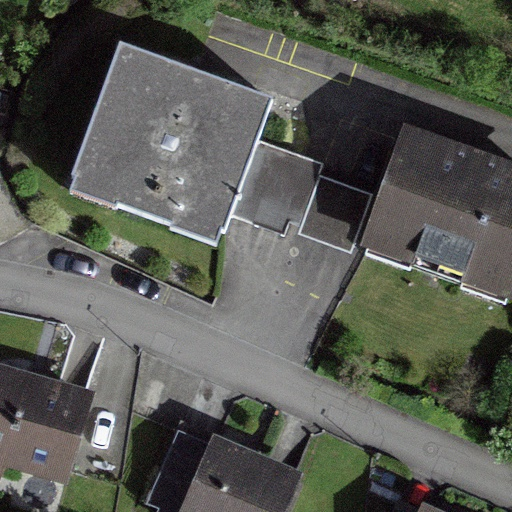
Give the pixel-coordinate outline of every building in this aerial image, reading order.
[(189,76),(117,49),(68,182),(118,200),(114,210),(168,230),(171,219),(221,237),(227,220),(281,239),(300,187),(246,168),(269,105),(189,76)] [(511,281),(511,179),(404,141),(366,245),(411,261),(408,271),(458,289),(462,279),(507,295),(511,281)] [(351,250),(370,198),(316,179),(297,230),(351,250)] [(28,383),(0,375),(0,465),(1,460),(64,479),(85,404),(38,390),(39,387),(28,383)] [(264,473),(174,434),(142,507),(153,511),(280,511),(291,488),(263,476),(264,473)]
